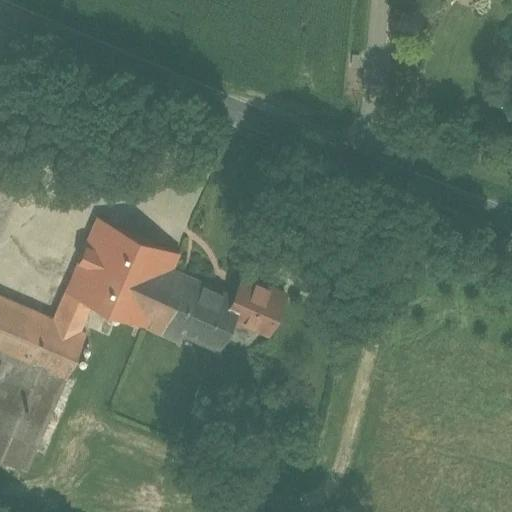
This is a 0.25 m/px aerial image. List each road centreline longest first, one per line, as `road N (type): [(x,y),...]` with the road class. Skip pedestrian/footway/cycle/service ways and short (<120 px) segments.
road 1 (tertiary): [(0,11),(365,165)]
road 2 (residential): [(365,165),(382,0)]
road 3 (tertiary): [(365,165),(511,214)]
